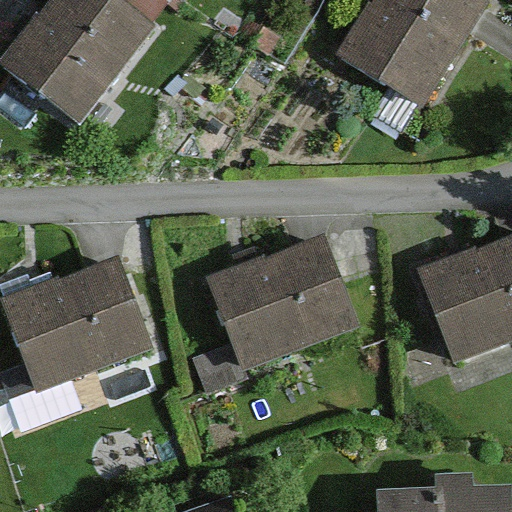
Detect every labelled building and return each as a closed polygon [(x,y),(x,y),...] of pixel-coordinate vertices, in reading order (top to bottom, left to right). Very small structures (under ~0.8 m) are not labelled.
[(108,0),(102,8),(92,0),(68,0),(5,77),(81,140),(155,52),(133,33),(160,0),(108,0)] [(419,114),(487,12),(468,0),(373,0),(335,57),(419,114)] [(220,282),(250,370),(358,332),(328,245),(220,282)] [(511,246),(420,278),(451,366),(511,345),(511,246)] [(18,296),(51,387),(167,345),(133,254),(18,296)] [(504,511),(504,500),(388,503),(388,511),(504,511)]
